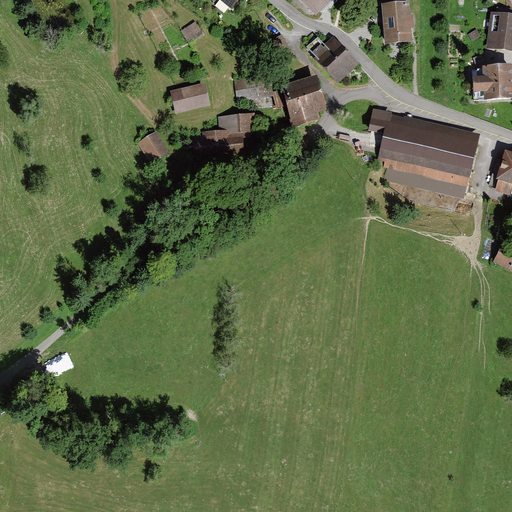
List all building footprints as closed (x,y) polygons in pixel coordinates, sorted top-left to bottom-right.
[(221,0),(234,11),(241,0),(221,0)] [(298,0),(319,18),(334,0),(298,0)] [(385,48),(413,46),(412,31),(415,31),(414,17),(411,17),(410,4),(382,7),(385,48)] [(511,16),(492,13),(487,49),(511,53),(511,16)] [(193,25),(181,32),(186,41),(199,34),(193,25)] [(293,51),(281,30),(269,36),(282,57),(293,51)] [(307,50),(339,87),(360,67),(333,39),(325,46),(319,39),(307,50)] [(511,100),(511,67),(483,69),(483,71),(473,72),(474,100),(485,99),(485,102),(511,100)] [(235,82),(238,102),(274,98),(272,77),(235,82)] [(288,108),(294,131),(321,123),(318,116),(328,113),(318,78),(281,86),(283,91),(275,93),(279,110),(288,108)] [(171,93),(176,115),(211,107),(205,86),(171,93)] [(464,198),(480,134),(374,109),(369,131),(384,134),(378,159),(384,160),(383,166),(387,167),(385,179),(464,198)] [(195,135),(196,150),(244,147),(243,136),(258,136),(257,115),(219,119),(220,132),(195,135)] [(156,132),(137,144),(152,167),(171,157),(156,132)] [(511,151),(505,149),(496,179),(499,180),(496,191),(511,196),(511,192),(511,151)] [(511,273),(511,246),(503,243),(493,265),(511,273)] [(58,358),(33,365),(37,380),(62,373),(58,358)]
